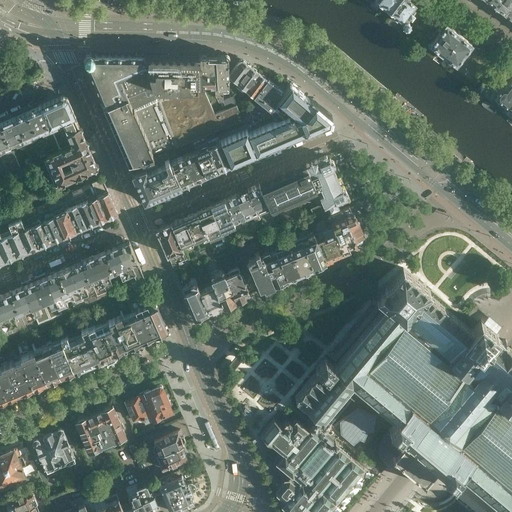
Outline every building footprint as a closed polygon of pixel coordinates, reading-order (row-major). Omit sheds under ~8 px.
[(394,11),(402,0),(385,0),(383,3),(384,3),(394,11)] [(412,10),(414,7),(412,5),(415,1),(413,0),(402,0),(394,11),(394,12),(394,14),(399,18),(402,17),(402,20),(406,23),(409,19),(406,17),(409,14),(414,17),(417,14),(412,10)] [(504,10),(511,0),(496,0),(494,3),(504,10)] [(469,45),(471,43),(446,23),(444,26),(443,25),(443,24),(442,24),(441,25),(442,25),(441,25),(440,25),(439,26),(439,27),(439,28),(438,29),(439,30),(440,30),(430,43),(439,49),(438,50),(440,51),(445,56),(445,55),(447,57),(448,56),(456,62),(465,50),(466,51),(467,52),(468,51),(469,51),(469,50),(470,50),(470,49),(470,48),(470,47),(471,48),(471,47),(470,46),(469,45)] [(213,113),(200,80),(199,54),(135,53),(135,55),(95,54),(95,55),(91,52),(86,53),(83,57),(84,62),(88,64),(88,65),(87,65),(101,96),(99,97),(129,164),(140,159),(141,160),(145,158),(144,156),(150,154),(150,155),(152,154),(152,153),(174,144),(175,147),(187,142),(190,141),(190,142),(196,140),(200,138),(241,120),(234,104),(213,113)] [(214,83),(213,55),(199,54),(200,80),(208,80),(208,83),(214,83)] [(227,85),(226,55),(213,55),(214,83),(214,90),(217,96),(222,96),(221,85),(227,85)] [(230,90),(234,86),(250,65),(243,60),(242,59),(241,59),(241,60),(240,60),(239,60),(227,76),(234,82),(229,87),(230,90)] [(244,90),(259,72),(250,65),(234,86),(235,87),(236,85),(236,86),(237,85),(244,90)] [(251,100),(267,79),(259,72),(244,90),(251,96),(250,97),(251,98),(250,99),(251,100)] [(509,105),(511,101),(511,76),(505,86),(504,85),(501,86),(496,91),(497,95),(498,96),(495,101),(504,107),(500,111),(502,113),(503,112),(509,104),(509,105)] [(261,104),(276,86),(267,79),(251,100),(252,100),(253,99),(253,100),(254,99),(261,104)] [(329,121),(330,116),(292,84),(284,93),(270,111),(278,120),(247,133),(256,153),(257,152),(256,152),(329,121)] [(270,111),(284,93),(276,86),(261,104),(268,109),(266,111),(267,112),(270,111)] [(80,125),(75,116),(68,98),(62,96),(39,106),(49,129),(57,146),(65,143),(61,133),(66,131),(80,125)] [(511,101),(509,105),(509,104),(503,112),(511,119),(511,101)] [(408,108),(404,103),(399,107),(403,112),(408,108)] [(49,129),(39,106),(27,111),(36,133),(42,130),(43,132),(49,129)] [(36,133),(27,111),(14,116),(24,140),(30,137),(30,135),(36,133)] [(7,153),(4,146),(17,141),(17,143),(24,140),(14,116),(0,122),(0,154),(9,176),(22,171),(13,151),(7,153)] [(86,139),(84,134),(82,130),(80,125),(66,131),(72,145),(85,139),(86,139)] [(256,153),(247,133),(246,130),(233,135),(244,158),(256,153)] [(244,158),(233,135),(221,141),(231,164),(244,158)] [(218,169),(208,145),(205,146),(203,144),(200,138),(196,140),(199,148),(195,149),(206,174),(207,174),(214,171),(218,169)] [(53,169),(91,153),(85,139),(72,145),(47,155),(53,169)] [(231,164),(221,141),(220,139),(208,145),(218,169),(223,167),(223,166),(230,164),(231,164)] [(206,174),(195,149),(183,155),(194,179),(206,174)] [(181,184),(171,160),(167,150),(154,156),(158,163),(149,167),(150,169),(146,171),(157,195),(178,186),(179,189),(183,187),(181,184)] [(47,188),(96,167),(97,167),(91,153),(53,169),(42,174),(47,188)] [(194,179),(183,155),(171,160),(181,184),(194,179)] [(337,178),(333,168),(334,168),(334,167),(335,164),(333,160),(330,159),(330,158),(328,159),(326,155),(319,158),(317,159),(306,164),(316,187),(337,178)] [(146,171),(141,160),(140,159),(129,164),(132,173),(134,176),(146,171)] [(306,164),(259,184),(269,209),(272,215),(319,195),(317,190),(316,187),(306,164)] [(157,195),(146,171),(134,176),(138,186),(144,201),(157,195)] [(108,191),(102,177),(92,182),(98,195),(108,191)] [(350,200),(340,177),(337,178),(316,187),(317,190),(326,211),(350,200)] [(269,209),(259,184),(248,189),(258,214),(269,209)] [(258,214),(248,189),(236,194),(245,214),(250,212),(252,216),(258,214)] [(86,225),(77,204),(71,191),(61,195),(66,209),(76,230),(86,225)] [(118,212),(108,191),(98,195),(97,195),(107,216),(107,217),(108,216),(114,213),(115,213),(118,212)] [(245,214),(236,194),(224,199),(235,223),(235,224),(241,222),(240,221),(246,219),(245,214)] [(76,230),(66,209),(61,195),(36,206),(41,219),(51,240),(63,235),(76,230)] [(107,216),(97,195),(87,200),(97,221),(107,216)] [(235,223),(224,199),(210,205),(221,229),(235,223)] [(97,221),(87,200),(77,204),(86,225),(97,221)] [(387,215),(392,208),(386,204),(381,210),(387,215)] [(221,229),(210,205),(197,211),(207,235),(221,229)] [(362,232),(359,226),(361,225),(362,223),(361,219),(359,219),(357,219),(353,212),(352,212),(349,205),(327,214),(331,222),(343,252),(344,251),(349,249),(350,249),(350,247),(349,248),(349,246),(356,243),(357,242),(358,242),(358,241),(359,240),(359,239),(359,238),(359,237),(361,236),(361,235),(362,233),(363,233),(363,232),(362,232)] [(51,240),(41,219),(36,206),(23,211),(24,213),(39,245),(51,240)] [(208,237),(197,211),(184,216),(194,238),(196,243),(208,237)] [(39,245),(24,213),(13,218),(14,221),(28,250),(39,245)] [(194,238),(184,216),(171,222),(181,244),(194,238)] [(28,250),(14,221),(8,224),(12,232),(7,234),(16,255),(28,250)] [(189,261),(181,244),(171,222),(156,228),(174,268),(189,261)] [(343,252),(331,222),(327,223),(329,227),(314,234),(326,261),(327,261),(327,260),(331,258),(332,258),(332,257),(343,252)] [(326,261),(314,234),(313,232),(307,234),(308,237),(301,240),(313,267),(326,261)] [(16,255),(7,234),(1,237),(0,234),(0,250),(4,260),(16,255)] [(137,260),(130,244),(130,243),(130,242),(130,243),(130,242),(130,241),(129,240),(128,240),(127,241),(126,241),(126,242),(118,245),(117,245),(124,262),(127,261),(128,264),(137,260)] [(313,267),(301,240),(295,243),(294,240),(288,243),(301,272),(313,267)] [(301,272),(288,243),(281,246),(282,249),(276,251),(288,278),(301,272)] [(145,277),(137,260),(128,264),(127,261),(124,262),(117,245),(116,245),(116,246),(106,250),(106,249),(105,250),(114,273),(122,291),(144,282),(144,281),(144,282),(145,281),(146,280),(146,279),(145,278),(145,277)] [(241,259),(236,248),(230,250),(235,261),(241,259)] [(114,273),(105,250),(103,250),(104,251),(101,252),(96,254),(93,255),(105,282),(111,280),(109,275),(114,273)] [(288,278),(276,251),(269,254),(268,251),(261,254),(274,283),(275,284),(288,278)] [(274,283),(261,254),(249,259),(250,261),(249,261),(260,287),(259,287),(260,287),(264,285),(265,287),(274,283)] [(105,282),(93,255),(92,255),(92,256),(90,257),(89,257),(84,259),(81,260),(80,260),(92,288),(93,288),(95,294),(98,299),(110,294),(105,282)] [(92,288),(80,260),(80,261),(78,262),(77,262),(73,264),(71,265),(70,265),(84,298),(95,294),(93,288),(92,288)] [(84,298),(70,265),(69,266),(67,267),(66,267),(50,274),(47,275),(46,275),(63,314),(87,304),(84,298)] [(249,292),(238,269),(237,267),(229,270),(231,275),(228,276),(227,275),(225,275),(235,299),(236,299),(240,297),(241,298),(245,296),(244,294),(249,292)] [(274,418),(261,433),(271,443),(272,442),(283,452),(283,453),(273,450),(272,450),(271,450),(270,450),(269,450),(269,451),(268,452),(268,453),(268,454),(268,455),(268,456),(269,456),(270,457),(271,457),(272,457),(273,457),(274,456),(275,455),(277,460),(276,461),(292,474),(293,475),(302,464),(300,462),(322,435),(321,434),(324,430),(327,433),(339,432),(353,443),(359,438),(364,440),(368,430),(373,430),(376,414),(357,407),(332,426),(331,424),(329,422),(351,396),(353,397),(354,397),(359,390),(363,393),(366,395),(396,421),(389,429),(399,438),(400,437),(406,442),(395,455),(394,455),(392,458),(395,460),(400,464),(399,464),(400,464),(400,465),(400,466),(401,466),(402,466),(402,467),(403,467),(414,476),(414,477),(415,477),(415,478),(415,479),(416,479),(417,479),(418,479),(422,483),(425,485),(427,483),(427,482),(438,469),(444,474),(443,475),(454,483),(461,475),(463,476),(504,511),(511,511),(511,347),(511,346),(511,347),(506,343),(507,343),(507,342),(506,342),(507,341),(507,340),(506,339),(504,339),(504,340),(503,340),(502,340),(498,336),(497,335),(498,335),(491,329),(488,326),(481,320),(479,322),(472,330),(471,329),(464,323),(429,294),(429,293),(431,291),(403,267),(387,286),(386,286),(385,285),(382,288),(378,294),(375,297),(385,305),(385,306),(354,343),(350,348),(336,365),(335,365),(325,357),(322,360),(318,365),(315,368),(317,370),(295,397),(319,417),(317,419),(315,418),(307,428),(296,418),(292,423),(287,418),(282,424),(274,418)] [(235,299),(225,275),(224,271),(216,275),(217,277),(211,280),(222,305),(223,305),(232,302),(232,301),(235,300),(235,299)] [(63,314),(46,275),(34,280),(50,315),(52,319),(63,314)] [(209,311),(200,291),(201,291),(201,289),(195,276),(189,279),(191,284),(182,288),(184,292),(195,317),(204,313),(209,311)] [(50,315),(34,280),(22,285),(35,313),(40,310),(44,318),(50,315)] [(222,305),(213,284),(201,289),(201,291),(200,291),(209,311),(222,305)] [(40,324),(35,313),(22,285),(21,286),(22,286),(19,287),(14,289),(12,290),(11,290),(27,329),(40,324)] [(27,329),(11,290),(0,295),(0,294),(0,298),(15,332),(17,332),(24,329),(25,330),(27,329)] [(15,332),(0,298),(0,330),(3,338),(10,334),(15,332)] [(168,329),(156,302),(148,305),(147,303),(141,306),(154,335),(168,329)] [(154,335),(141,306),(135,308),(135,310),(128,313),(140,341),(154,335)] [(140,341),(128,313),(122,316),(121,314),(114,317),(127,346),(140,341)] [(127,346),(114,317),(108,320),(108,321),(102,324),(114,352),(127,346)] [(114,352),(102,324),(95,327),(94,326),(88,329),(101,358),(114,352)] [(101,358),(88,329),(87,326),(80,329),(82,333),(75,336),(87,363),(95,360),(101,358)] [(87,363),(75,336),(68,339),(67,335),(60,338),(61,339),(74,369),(80,367),(87,363)] [(74,369),(61,339),(52,342),(51,342),(46,344),(60,375),(74,369)] [(60,375),(46,344),(41,346),(41,347),(34,350),(47,381),(60,375)] [(47,381),(34,350),(33,349),(20,355),(22,359),(34,386),(47,381)] [(238,362),(240,359),(241,358),(242,357),(243,355),(243,354),(242,354),(240,352),(240,351),(239,351),(238,352),(237,351),(235,354),(236,355),(235,355),(233,358),(230,361),(229,361),(227,364),(228,364),(227,365),(228,366),(229,365),(231,368),(232,369),(234,366),(234,367),(235,366),(238,362)] [(34,386),(22,359),(14,362),(13,360),(8,362),(21,392),(34,386)] [(21,392),(8,362),(2,365),(3,367),(0,368),(0,381),(7,398),(21,392)] [(171,410),(163,390),(163,389),(163,388),(163,387),(163,386),(162,386),(162,385),(161,385),(160,384),(159,384),(158,384),(157,385),(156,386),(156,387),(150,389),(139,393),(139,394),(125,400),(133,418),(143,413),(146,421),(154,418),(155,421),(161,418),(160,415),(171,410)] [(125,434),(113,405),(112,405),(108,403),(104,405),(103,409),(95,412),(108,443),(114,440),(113,439),(125,434)] [(243,412),(246,415),(252,415),(254,412),(244,404),(242,407),(243,412)] [(108,443),(95,412),(86,416),(82,415),(79,416),(77,420),(89,449),(101,444),(102,445),(108,443)] [(74,455),(69,444),(72,442),(69,436),(66,437),(62,427),(58,428),(58,427),(57,428),(56,427),(55,427),(54,428),(53,428),(52,429),(51,430),(47,432),(61,464),(66,462),(67,464),(75,461),(73,456),(74,455)] [(184,442),(185,439),(183,435),(181,434),(180,435),(178,430),(171,433),(171,432),(164,435),(164,436),(155,440),(157,445),(157,446),(156,447),(156,448),(155,449),(155,450),(156,450),(156,451),(157,452),(158,453),(159,453),(160,452),(160,454),(161,453),(184,443),(183,442),(184,442)] [(284,479),(284,480),(277,488),(276,488),(276,489),(277,489),(277,492),(277,493),(277,494),(283,499),(284,499),(286,501),(283,504),(282,504),(282,505),(283,506),(290,511),(289,511),(326,511),(363,468),(364,467),(337,445),(339,443),(333,438),(327,433),(324,430),(321,434),(322,435),(300,462),(302,464),(293,475),(292,474),(288,478),(285,479),(284,479)] [(61,464),(47,432),(43,434),(42,434),(41,434),(40,434),(39,434),(38,435),(37,436),(36,437),(33,439),(38,450),(35,451),(37,457),(40,456),(45,468),(46,467),(48,472),(56,469),(55,467),(61,464)] [(143,457),(137,442),(130,445),(136,459),(143,457)] [(189,456),(184,443),(161,453),(164,461),(160,463),(162,468),(172,464),(184,459),(183,459),(189,456)] [(26,475),(22,465),(24,463),(25,462),(23,455),(20,455),(16,446),(13,447),(13,448),(4,451),(3,452),(2,452),(1,452),(0,451),(0,485),(25,475),(26,475)] [(48,478),(43,468),(38,470),(43,482),(47,481),(48,478)] [(192,492),(195,490),(196,487),(195,483),(192,482),(188,482),(186,483),(182,475),(180,476),(178,471),(163,477),(165,482),(160,485),(171,511),(193,501),(190,493),(192,492)] [(156,511),(153,504),(157,502),(155,495),(156,495),(154,490),(150,492),(147,484),(146,485),(144,481),(138,483),(137,483),(126,488),(130,495),(129,496),(136,511),(156,511)] [(37,502),(32,489),(23,492),(11,497),(11,498),(5,501),(7,505),(6,506),(9,511),(14,511),(36,503),(37,502)] [(124,511),(119,498),(106,504),(104,499),(96,502),(97,507),(96,508),(97,511),(124,511)] [(88,511),(84,502),(83,503),(82,500),(77,502),(79,505),(64,511),(88,511)] [(38,511),(39,509),(36,503),(14,511),(38,511)]
